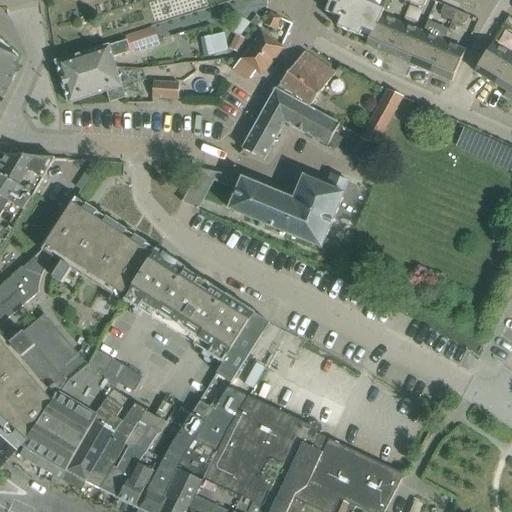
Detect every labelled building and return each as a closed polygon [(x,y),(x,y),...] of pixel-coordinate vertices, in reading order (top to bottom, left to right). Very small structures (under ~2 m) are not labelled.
[(382,15),(384,10),(364,1),(364,0),(327,0),(327,1),(330,2),(325,12),(341,19),(338,27),(369,40),(382,15)] [(453,21),(457,11),(444,5),(441,12),(443,16),(453,21)] [(467,23),(470,16),(457,11),(453,21),(463,25),(467,23)] [(277,30),(282,19),(270,14),(265,25),(277,30)] [(387,54),(400,23),(382,15),(369,40),(367,46),(387,54)] [(230,32),(235,34),(229,49),(237,53),(244,38),(241,37),(248,21),(238,16),(230,32)] [(511,18),(509,17),(503,26),(511,31),(511,18)] [(408,63),(421,32),(400,23),(387,54),(408,63)] [(282,49),(280,46),(262,32),(233,69),(246,78),(251,79),(257,71),(262,75),(282,49)] [(429,72),(442,40),(421,32),(408,63),(429,72)] [(63,83),(116,66),(113,57),(130,52),(130,51),(153,43),(150,33),(57,62),(63,83)] [(224,33),(201,38),(205,56),(227,51),(224,33)] [(453,82),(466,50),(442,40),(429,72),(453,82)] [(511,57),(511,54),(510,54),(493,43),(475,72),(495,85),(511,57)] [(0,96),(4,98),(11,81),(16,70),(18,64),(20,59),(0,50),(0,96)] [(304,53),(281,84),(314,106),(335,74),(304,53)] [(511,94),(511,57),(495,85),(511,94)] [(111,102),(126,98),(116,66),(63,83),(69,104),(107,92),(111,102)] [(154,82),(153,98),(179,99),(180,84),(154,82)] [(296,101),(293,99),(276,90),(243,149),(264,160),(284,122),(296,101)] [(386,92),(360,139),(375,147),(401,101),(386,92)] [(284,122),(327,146),(339,125),(296,101),(284,122)] [(36,191),(55,158),(6,155),(0,164),(0,175),(25,190),(28,185),(36,191)] [(231,175),(223,173),(199,169),(198,173),(227,185),(229,180),(240,185),(230,210),(322,248),(350,182),(332,175),(327,187),(304,177),(294,201),(231,174),(231,175)] [(0,196),(24,212),(36,191),(28,185),(25,190),(0,175),(0,196)] [(19,221),(24,212),(0,196),(0,217),(1,218),(4,212),(19,221)] [(76,198),(42,251),(53,258),(57,260),(62,263),(53,278),(62,284),(75,264),(87,272),(90,274),(106,284),(127,297),(157,250),(95,211),(91,208),(87,206),(76,198)] [(0,226),(0,219),(1,218),(0,217),(0,239),(6,243),(11,234),(0,226)] [(127,297),(124,301),(141,311),(145,305),(155,312),(213,349),(209,355),(224,365),(247,330),(256,314),(211,285),(201,279),(184,267),(173,260),(157,250),(127,297)] [(44,273),(48,266),(37,259),(0,293),(0,325),(39,293),(39,290),(40,284),(41,278),(44,273)] [(224,365),(217,375),(231,384),(261,337),(270,324),(256,314),(247,330),(224,365)] [(71,381),(88,365),(45,315),(11,343),(6,348),(30,376),(54,404),(71,381)] [(0,340),(6,348),(11,343),(1,332),(0,330),(0,340)] [(0,402),(30,376),(6,348),(0,340),(0,402)] [(91,359),(88,365),(95,373),(100,369),(106,373),(113,360),(96,350),(91,359)] [(89,427),(113,392),(95,373),(88,365),(71,381),(54,404),(47,413),(26,447),(67,472),(93,429),(89,427)] [(127,368),(118,383),(134,393),(143,377),(127,368)] [(47,413),(54,404),(30,376),(0,402),(0,423),(24,446),(26,447),(47,413)] [(187,511),(216,456),(250,398),(229,388),(215,411),(199,438),(187,455),(165,499),(167,500),(161,511),(187,511)] [(125,424),(135,408),(115,394),(113,392),(89,427),(93,429),(67,472),(87,483),(117,436),(125,424)] [(271,447),(288,415),(250,398),(216,456),(187,511),(237,511),(244,499),(271,447)] [(173,445),(195,411),(182,402),(167,424),(160,434),(157,439),(119,499),(139,509),(173,445)] [(173,445),(139,509),(145,511),(161,511),(167,500),(165,499),(187,455),(199,438),(215,411),(200,402),(196,409),(195,411),(173,445)] [(136,431),(147,414),(135,408),(125,424),(117,436),(87,483),(101,490),(119,461),(118,460),(136,431)] [(160,434),(167,424),(166,423),(147,414),(136,431),(118,460),(119,461),(101,490),(119,499),(157,439),(160,434)] [(309,432),(310,431),(312,426),(288,415),(271,447),(244,499),(271,511),(309,431),(309,432)] [(339,444),(330,440),(310,431),(309,432),(309,431),(271,511),(244,499),(237,511),(301,511),(306,504),(318,489),(339,444)] [(386,511),(406,475),(339,444),(318,489),(340,501),(334,511),(386,511)] [(306,504),(319,511),(334,511),(340,501),(318,489),(306,504)]
